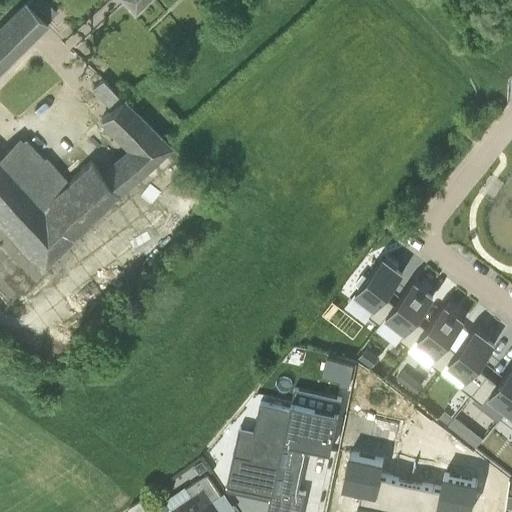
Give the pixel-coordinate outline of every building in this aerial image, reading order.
[(28,0),(0,28),(0,68),(56,13),(43,0),(28,0)] [(112,108),(122,98),(102,78),(92,88),(112,108)] [(112,108),(101,119),(119,136),(142,114),(124,96),(122,98),(112,108)] [(128,146),(102,170),(123,193),(173,146),(142,114),(119,136),(128,146)] [(26,137),(24,140),(20,135),(0,153),(0,215),(46,265),(76,237),(44,203),(68,180),(46,156),(45,157),(26,137)] [(123,193),(102,170),(91,159),(68,180),(44,203),(76,237),(123,193)] [(393,262),(395,260),(387,254),(386,256),(371,275),(368,273),(360,284),(362,286),(359,290),(378,306),(373,312),(385,321),(390,315),(389,314),(400,301),(389,293),(406,272),(393,262)] [(424,286),(426,284),(418,277),(416,280),(400,301),(389,314),(409,330),(404,336),(415,345),(420,339),(419,338),(430,324),(420,316),(436,295),(424,286)] [(454,310),(456,307),(448,301),(419,338),(439,353),(434,360),(445,369),(450,362),(460,348),(450,340),(466,319),(454,310)] [(484,333),(486,331),(478,325),(477,327),(460,348),(450,362),(469,377),(465,383),(476,392),(491,372),(480,364),(497,343),(484,333)] [(322,376),(341,380),(340,383),(349,385),(354,362),(327,356),(322,376)] [(510,409),(511,405),(511,367),(502,381),(491,372),(476,392),(487,401),(492,395),(510,409)] [(404,368),(396,378),(405,385),(413,375),(404,368)] [(302,476),(307,452),(308,445),(311,445),(331,450),(340,408),(292,399),(291,407),(272,494),(267,511),(301,511),(306,491),(299,489),(302,476)] [(228,482),(227,485),(272,494),(291,407),(261,400),(255,429),(240,426),(234,452),(228,482)] [(443,412),(439,417),(447,424),(453,416),(447,411),(443,412)] [(447,426),(458,435),(466,424),(455,415),(447,426)] [(391,426),(358,419),(344,484),(363,488),(357,511),(450,511),(452,507),(471,511),(478,478),(446,471),(439,503),(377,490),(391,426)] [(196,467),(201,474),(207,469),(202,462),(196,467)] [(193,497),(175,509),(177,511),(217,511),(211,501),(221,494),(207,474),(186,487),(193,497)] [(132,511),(156,511),(146,496),(129,507),(132,511)]
